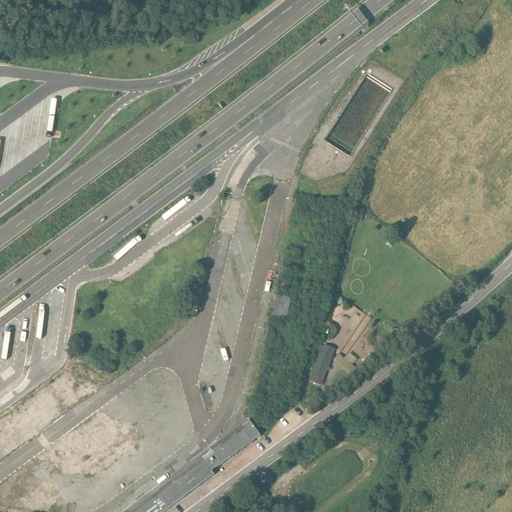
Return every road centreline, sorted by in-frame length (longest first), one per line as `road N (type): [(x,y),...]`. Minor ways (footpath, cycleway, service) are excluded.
road 1 (motorway): [(0,292),(387,0)]
road 2 (tertiary): [(198,511),(511,262)]
road 3 (motorway): [(283,26),(0,239)]
road 4 (motorway): [(283,26),(145,89)]
road 5 (motorway): [(320,75),(427,0)]
